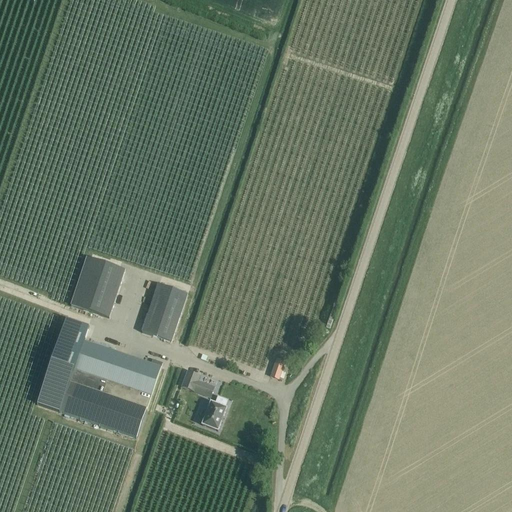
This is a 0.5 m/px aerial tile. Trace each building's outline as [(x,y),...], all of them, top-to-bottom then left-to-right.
[(125,271),(87,259),(71,307),(109,320),(125,271)] [(171,344),(187,296),(158,286),(142,334),(171,344)] [(67,321),(38,406),(60,414),(136,440),(146,411),(161,368),(162,364),(152,361),(151,365),(84,343),(89,329),(78,325),(67,321)] [(277,360),(272,376),(279,378),(284,363),(277,360)] [(187,372),(181,388),(194,393),(207,397),(211,387),(198,382),(200,377),(187,372)] [(224,385),(220,393),(228,396),(231,388),(224,385)] [(211,404),(202,426),(218,432),(226,410),(225,409),(228,401),(218,397),(215,405),(211,404)] [(185,405),(194,407),(196,401),(187,399),(185,405)] [(243,426),(240,430),(254,437),(257,430),(252,428),(251,430),(243,426)]
